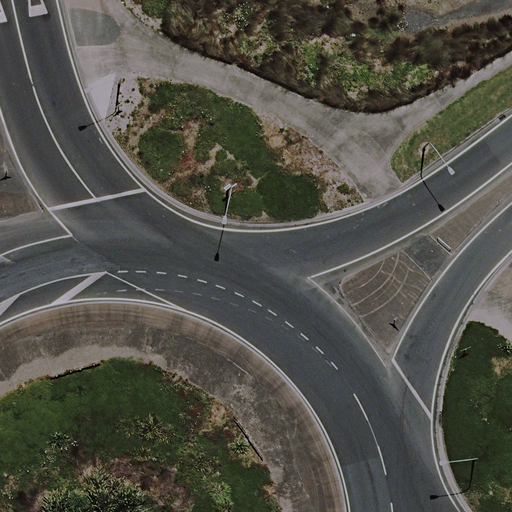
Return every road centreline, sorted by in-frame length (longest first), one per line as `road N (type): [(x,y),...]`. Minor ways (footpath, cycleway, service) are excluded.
road 1 (unclassified): [(225,276),(399,215),(511,141)]
road 2 (trunk): [(10,0),(28,84),(51,139),(131,251)]
road 3 (unclassified): [(511,226),(458,284),(377,441)]
road 4 (trunk): [(225,276),(291,316),(342,373),(377,441)]
road 5 (trunk): [(0,274),(52,256),(131,251)]
